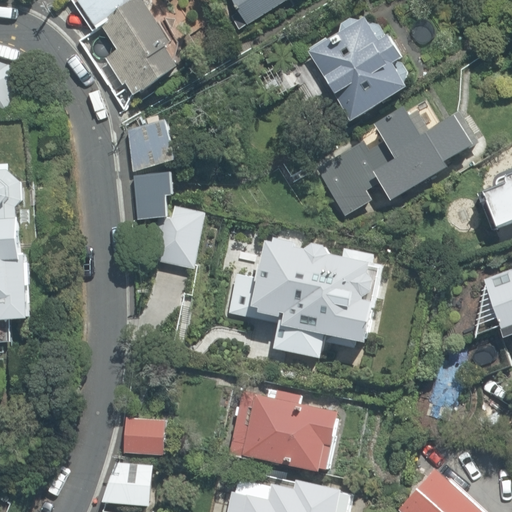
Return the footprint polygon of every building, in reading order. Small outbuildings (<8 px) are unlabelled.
[(282,0),(237,0),(246,22),(282,0)] [(170,69),(126,6),(88,32),(102,51),(91,59),(121,102),(170,69)] [(415,85),(373,8),(311,49),(350,121),(415,85)] [(480,147),(453,105),(422,125),(403,96),(361,123),(372,141),(322,173),(350,218),(373,203),(361,183),(385,167),(403,195),(480,147)] [(176,120),(132,127),(139,171),(184,164),(176,120)] [(170,170),(135,174),(142,223),(158,221),(150,257),(202,269),(214,217),(174,208),(170,170)] [(511,225),(511,170),(475,188),(491,232),(511,225)] [(383,257),(255,235),(245,298),(286,308),(280,345),(325,352),(326,339),(358,346),(360,336),(378,338),(383,298),(374,295),(383,285),(383,257)] [(511,265),(485,274),(504,335),(511,332),(511,265)] [(215,293),(143,293),(142,332),(215,335),(215,293)] [(348,407),(250,387),(237,450),(335,470),(348,407)] [(176,415),(132,417),(132,452),(174,450),(176,415)] [(511,434),(500,439),(511,469),(511,434)] [(164,461),(125,457),(109,498),(160,503),(164,461)] [(488,511),(437,464),(396,510),(398,511),(488,511)] [(356,511),(362,489),(305,476),(301,486),(279,480),(240,486),(233,511),(356,511)]
